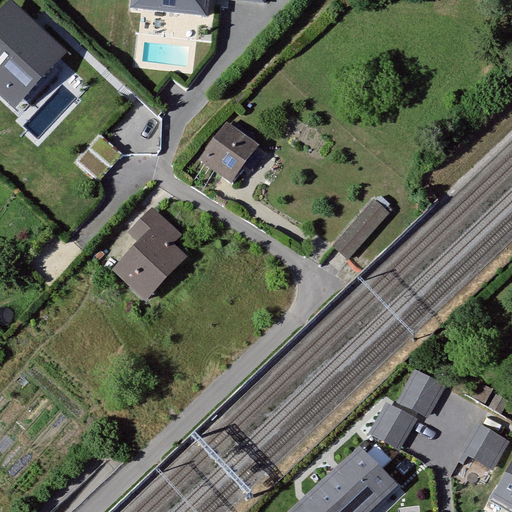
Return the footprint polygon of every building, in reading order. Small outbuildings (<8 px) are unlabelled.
[(204,17),(206,0),(131,0),(130,11),(204,17)] [(10,7),(0,17),(0,90),(15,105),(62,57),(10,7)] [(231,122),(200,164),(232,187),(257,153),(244,143),(250,135),(231,122)] [(119,152),(101,137),(80,162),(99,177),(119,152)] [(378,206),(336,253),(351,266),(392,219),(378,206)] [(141,244),(114,271),(148,304),(189,263),(173,247),(183,237),(152,208),(129,232),(141,244)] [(415,368),(398,397),(429,415),(446,385),(415,368)] [(387,403),(370,433),(401,450),(418,421),(387,403)] [(479,423),(462,452),(494,469),(510,440),(479,423)] [(359,443),(284,511),(370,511),(399,486),(359,443)] [(511,465),(495,495),(511,504),(511,465)]
